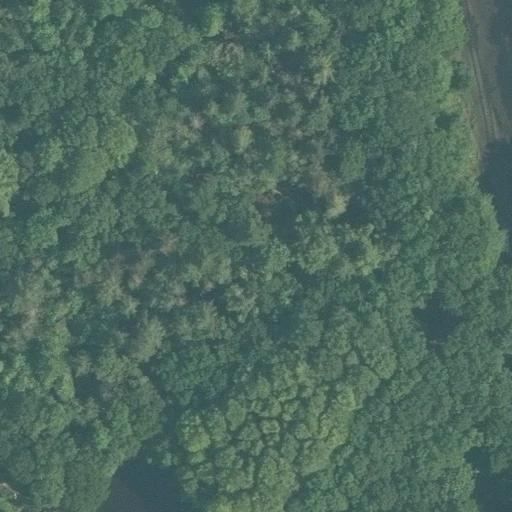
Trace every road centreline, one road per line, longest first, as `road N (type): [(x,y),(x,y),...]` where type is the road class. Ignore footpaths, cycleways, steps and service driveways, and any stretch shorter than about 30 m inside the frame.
road 1 (unknown): [(421,0),(466,188),(439,246),(261,499),(273,511)]
road 2 (track): [(458,0),(511,255)]
